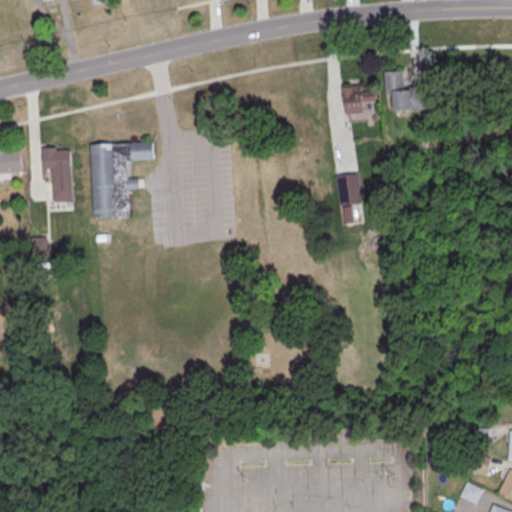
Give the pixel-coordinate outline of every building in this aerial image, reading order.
[(424,85),(425,107),(390,109),(390,92),(383,93),(382,70),(401,70),(402,86),(424,85)] [(339,85),(359,83),(359,90),(373,89),(374,100),(360,101),(361,112),(344,114),(343,100),(341,101),(339,85)] [(89,144),(93,219),(128,217),(127,190),(138,189),(138,178),(127,179),(126,161),(152,160),(151,140),(89,144)] [(0,147),(6,147),(6,149),(19,147),(22,171),(0,173),(0,147)] [(41,148),(42,169),(51,168),(52,201),(72,200),(69,149),(55,150),(55,147),(41,148)] [(334,176),(356,173),(361,203),(339,206),(334,176)] [(472,453),(468,471),(487,475),(491,457),(472,453)] [(511,468),(499,492),(511,498),(511,468)] [(468,481),(460,496),(476,505),(484,490),(468,481)] [(511,511),(511,510),(494,503),(490,511),(511,511)]
